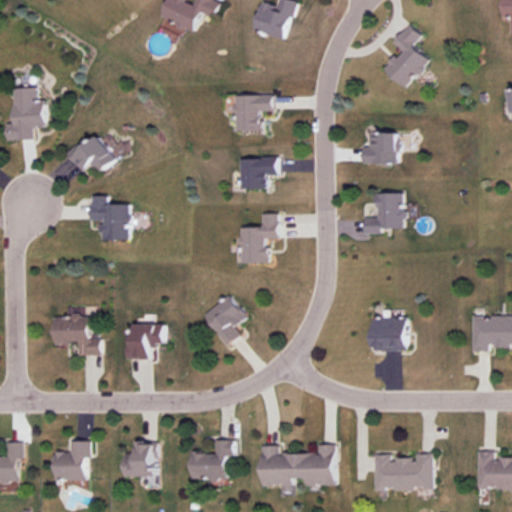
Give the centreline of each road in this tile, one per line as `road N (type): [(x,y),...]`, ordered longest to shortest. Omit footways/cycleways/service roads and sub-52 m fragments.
road 1 (residential): [(365,0),(337,40),(324,82),(321,293),(287,361)]
road 2 (residential): [(0,399),(202,400),(231,394),(287,361)]
road 3 (residential): [(287,361),(311,382),(351,395),(511,399)]
road 4 (residential): [(12,399),(13,239),(27,197)]
